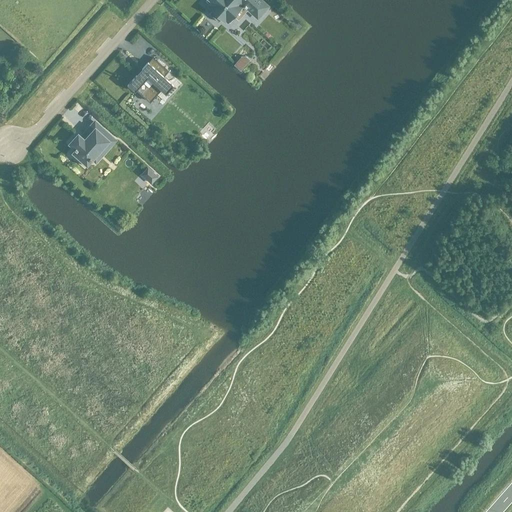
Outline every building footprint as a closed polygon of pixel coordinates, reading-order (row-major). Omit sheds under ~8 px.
[(206,0),(206,1),(212,6),(210,8),(212,10),(209,14),(218,22),(221,18),(224,21),(231,13),(233,15),(241,7),(239,6),(242,3),(245,5),(244,6),(246,8),(246,7),(258,17),(266,6),(259,0),(206,0)] [(244,53),(234,63),(241,69),(250,59),(244,53)] [(168,71),(152,57),(128,83),(150,102),(169,81),(164,76),(168,71)] [(104,152),(115,140),(95,122),(94,123),(95,124),(92,127),(91,127),(90,128),(91,128),(88,132),(86,131),(84,134),(85,134),(81,138),(78,135),(70,143),(75,148),(74,149),(76,150),(74,152),(79,157),(77,159),(85,166),(91,160),(92,161),(93,159),(92,158),(101,148),(104,152)] [(149,165),(141,173),(151,183),(159,175),(149,165)]
